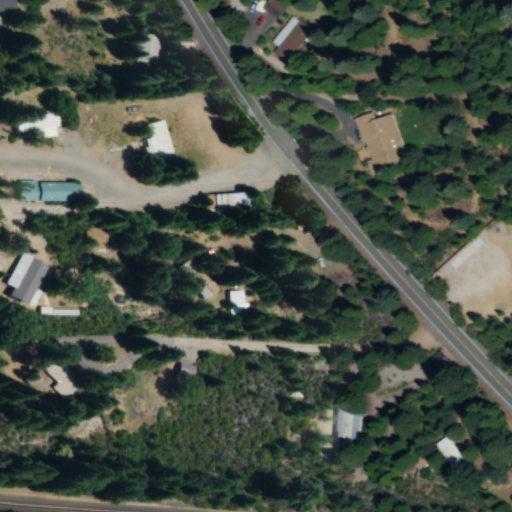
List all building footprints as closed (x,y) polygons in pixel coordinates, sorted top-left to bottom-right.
[(0,0),(0,12),(8,12),(7,0),(0,0)] [(265,0),(259,11),(274,20),(282,7),(269,0),(265,0)] [(274,47),(270,54),(286,65),(309,29),(288,16),(270,44),(274,47)] [(125,54),(130,55),(129,62),(149,66),(155,37),(136,33),(134,42),(127,41),(125,54)] [(50,135),(49,127),(52,126),(50,110),(16,114),(19,138),(50,135)] [(352,119),(367,160),(364,161),(368,171),(398,160),(394,151),(402,148),(389,113),(371,119),(369,113),(352,119)] [(148,159),(165,157),(161,121),(142,123),(144,139),(139,139),(140,154),(148,153),(148,159)] [(74,201),(74,182),(14,181),(13,199),(74,201)] [(242,191),(199,195),(200,208),(243,204),(242,191)] [(4,297),(24,306),(43,265),(18,253),(3,285),(8,287),(4,297)] [(215,289),(194,263),(180,274),(201,300),(215,289)] [(226,313),(242,312),(241,290),(226,291),(226,313)] [(428,358),(438,370),(447,363),(438,350),(428,358)] [(46,359),(37,368),(53,382),(48,388),(61,400),(75,386),(46,359)] [(172,374),(187,378),(191,367),(175,362),(172,374)] [(333,439),(359,440),(361,411),(335,410),(333,439)] [(432,447),(452,469),(463,459),(442,436),(432,447)]
